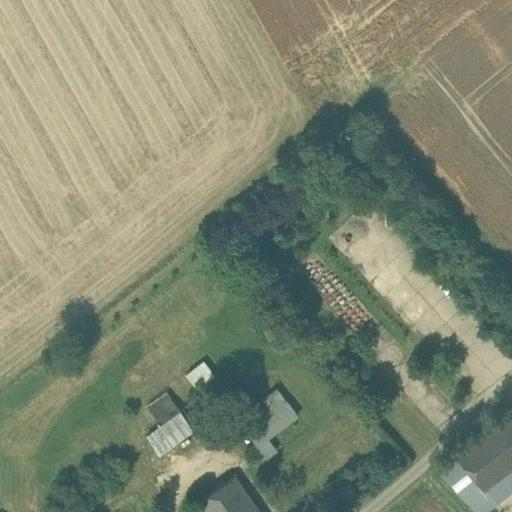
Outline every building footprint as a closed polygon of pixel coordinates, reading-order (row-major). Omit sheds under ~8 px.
[(203,361),(185,374),(196,389),(214,375),(203,361)] [(262,420),(287,402),(277,388),(252,406),(262,420)] [(180,411),(165,391),(146,405),(160,425),(180,411)] [(211,414),(199,396),(180,411),(191,429),(211,414)] [(257,446),(268,438),(297,416),(287,402),(262,420),(246,431),(257,446)] [(488,492),(511,473),(511,406),(456,452),(488,492)] [(191,429),(180,411),(160,425),(146,436),(158,454),(191,429)] [(268,438),(257,446),(264,456),(275,448),(268,438)] [(488,492),(456,452),(436,467),(477,511),(499,511),(502,509),(500,508),(488,492)] [(511,473),(488,492),(500,508),(511,498),(511,473)] [(234,476),(196,503),(201,510),(202,511),(259,511),(258,511),(234,476)] [(280,511),(273,500),(258,511),(259,511),(280,511)]
